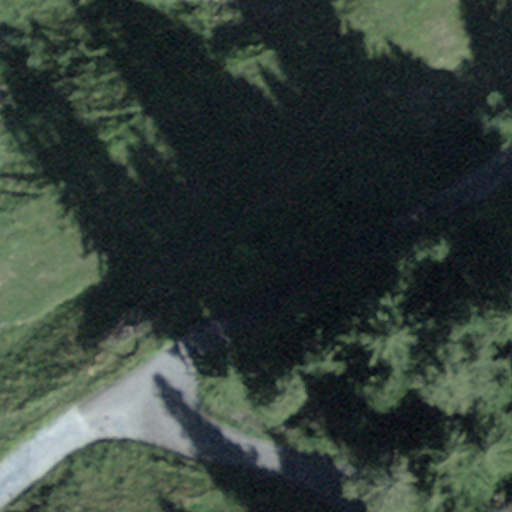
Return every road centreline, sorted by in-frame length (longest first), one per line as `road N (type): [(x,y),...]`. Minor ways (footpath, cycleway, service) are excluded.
road 1 (track): [(129,405),(511,156)]
road 2 (track): [(319,511),(318,477),(129,405)]
road 3 (track): [(0,491),(129,405)]
